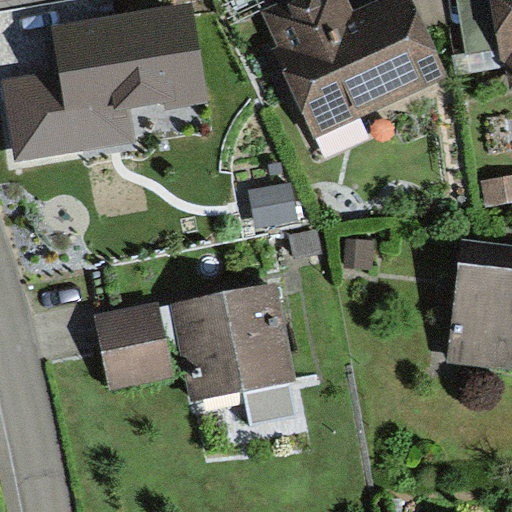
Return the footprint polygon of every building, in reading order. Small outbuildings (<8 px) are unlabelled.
[(278,0),(256,11),(318,141),(451,79),(416,4),(402,10),(397,0),(378,0),(352,12),(346,0),(278,0)] [(511,0),(455,0),(466,58),(495,53),(498,70),(504,68),(509,95),(511,94),(511,0)] [(207,108),(192,12),(46,35),(52,78),(0,86),(0,99),(11,170),(139,150),(134,120),(207,108)] [(511,174),(479,181),(484,208),(511,202),(511,174)] [(260,225),(286,220),(282,199),(256,205),(260,225)] [(285,235),(291,258),(317,252),(311,229),(285,235)] [(343,266),(362,266),(362,245),(344,244),(343,266)] [(511,257),(459,250),(445,362),(511,370),(511,257)] [(106,319),(119,376),(184,361),(193,400),(287,378),(265,282),(106,319)]
